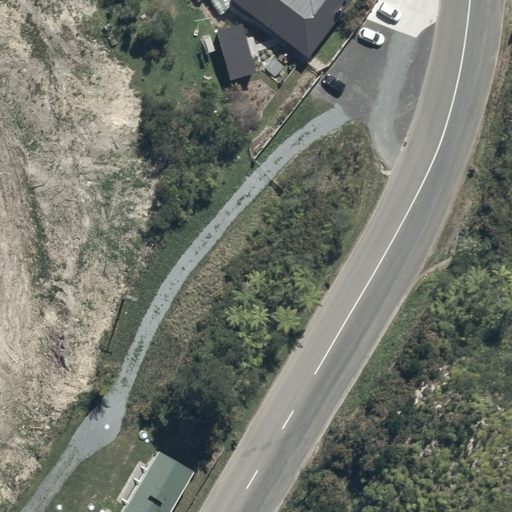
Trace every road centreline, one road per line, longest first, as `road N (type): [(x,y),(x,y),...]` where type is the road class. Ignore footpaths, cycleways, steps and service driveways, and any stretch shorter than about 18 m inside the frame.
road 1 (unclassified): [(470,0),(461,65),(433,155),(358,312),(235,511)]
road 2 (track): [(384,88),(298,140),(200,244),(153,316),(107,415),(32,511)]
